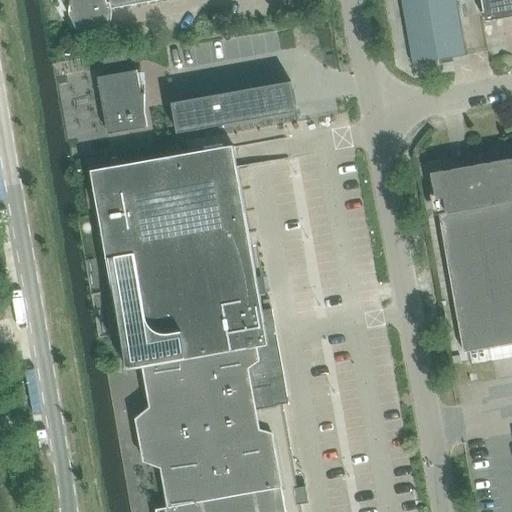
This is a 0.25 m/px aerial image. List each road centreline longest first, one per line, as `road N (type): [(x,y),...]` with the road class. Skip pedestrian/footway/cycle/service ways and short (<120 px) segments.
road 1 (unclassified): [(446,511),(373,113)]
road 2 (unclassified): [(63,511),(0,142)]
road 3 (unclassified): [(373,113),(511,89)]
